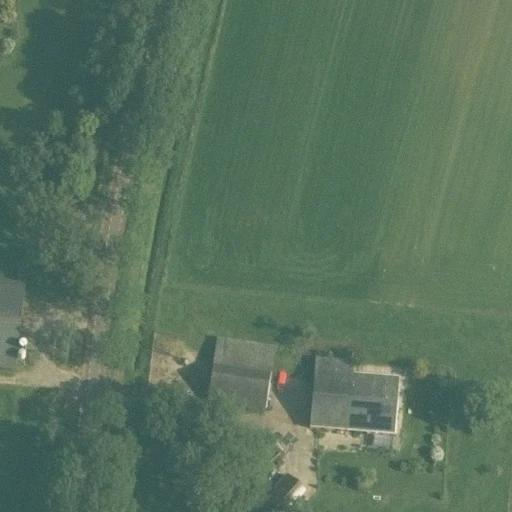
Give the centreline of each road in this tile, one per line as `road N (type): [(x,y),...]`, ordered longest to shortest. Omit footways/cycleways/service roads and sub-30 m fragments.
road 1 (tertiary): [(83,511),(114,240)]
road 2 (tertiary): [(114,240),(162,0)]
road 3 (unclassified): [(114,240),(0,173)]
